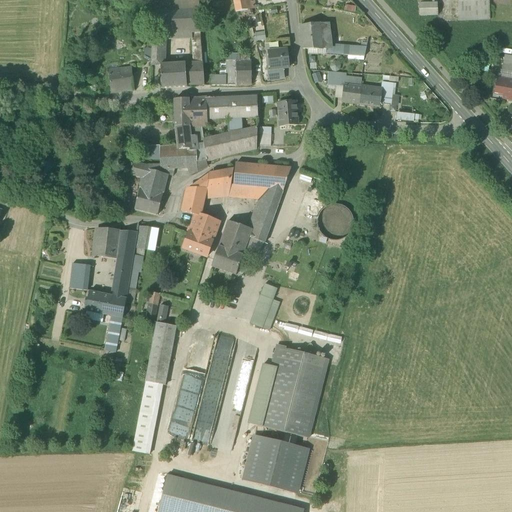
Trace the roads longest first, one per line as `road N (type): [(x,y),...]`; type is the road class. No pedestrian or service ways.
road 1 (residential): [(318,109),(294,151),(230,159),(207,171),(179,189),(171,219),(71,219),(0,195)]
road 2 (residential): [(0,87),(110,100),(304,86)]
road 3 (tertiary): [(362,0),(470,122)]
road 4 (residential): [(318,109),(356,126),(446,130),(470,122)]
